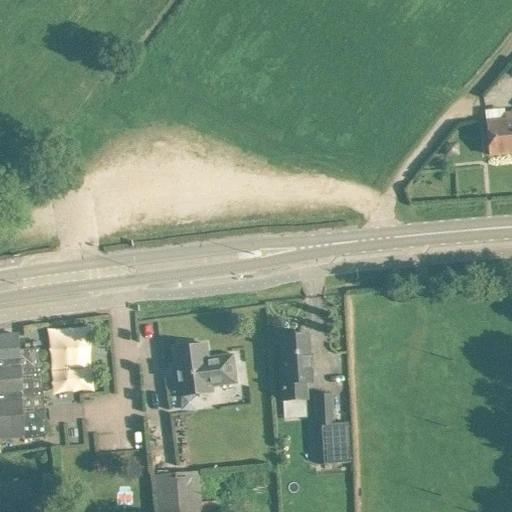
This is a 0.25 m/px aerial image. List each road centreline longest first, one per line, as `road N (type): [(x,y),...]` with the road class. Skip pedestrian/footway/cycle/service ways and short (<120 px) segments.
road 1 (tertiary): [(305,247),(257,242),(85,264)]
road 2 (tertiary): [(89,285),(260,264),(305,247)]
road 3 (tertiary): [(511,227),(305,247)]
